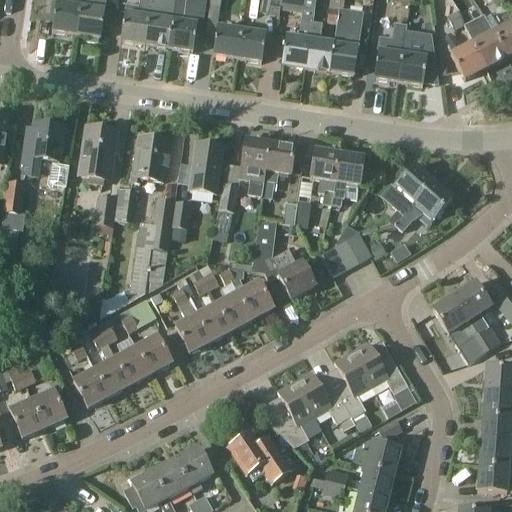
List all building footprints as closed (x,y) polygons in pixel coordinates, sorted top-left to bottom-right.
[(80,0),(79,9),(78,9),(74,39),(85,41),(86,41),(85,45),(96,46),(97,43),(98,43),(105,0),(101,0),(80,0)] [(125,8),(124,16),(123,16),(118,46),(141,49),(143,49),(147,20),(148,20),(151,0),(139,0),(138,10),(125,8)] [(147,20),(143,49),(167,53),(171,23),(174,4),(161,2),(161,0),(151,0),(148,20),(147,20)] [(174,0),(174,3),(174,4),(171,23),(167,53),(191,56),(195,28),(200,29),(204,5),(184,2),(184,0),(174,0)] [(220,0),(210,0),(209,8),(219,10),(220,0)] [(279,4),(280,0),(260,0),(258,16),(268,17),(270,3),(279,4)] [(285,40),(280,70),(305,73),(309,44),(315,5),(315,0),(292,0),(290,16),(301,17),(297,42),(285,40)] [(329,1),(328,12),(338,13),(340,3),(329,1)] [(270,3),(268,17),(268,19),(278,20),(279,14),(280,10),(279,10),(279,4),(270,3)] [(54,6),(51,26),(50,36),(74,39),(78,9),(54,6)] [(338,13),(328,12),(326,27),(336,28),(338,13)] [(336,28),(333,48),(329,77),(352,81),(357,51),(361,24),(348,22),(349,15),(339,13),(336,28)] [(447,19),(446,20),(454,34),(463,29),(456,15),(447,19)] [(493,36),(492,36),(483,19),(463,30),(472,46),(471,47),(484,73),(507,61),(493,37),(493,36)] [(511,25),(493,36),(493,37),(507,61),(511,58),(511,25)] [(379,42),(377,54),(376,54),(372,84),(397,87),(404,40),(405,35),(405,30),(394,29),(392,44),(379,42)] [(215,30),(214,39),(211,59),(235,63),(240,33),(216,30),(215,30)] [(240,33),(235,63),(260,67),(264,37),(240,33)] [(430,43),(404,40),(397,87),(421,91),(421,86),(436,88),(430,43)] [(309,44),(305,73),(329,77),(333,48),(309,44)] [(484,73),(471,47),(449,58),(463,84),(484,73)] [(446,62),(438,63),(440,79),(448,78),(446,62)] [(444,91),(445,105),(458,104),(457,90),(444,91)] [(26,132),(21,167),(37,169),(38,162),(53,164),(49,185),(52,190),(65,191),(69,170),(59,169),(59,167),(60,166),(60,165),(65,129),(33,125),(32,133),(26,132)] [(87,132),(80,180),(88,181),(87,188),(102,190),(103,183),(108,184),(115,136),(87,132)] [(137,140),(130,187),(140,188),(140,183),(163,186),(165,171),(169,172),(170,160),(167,160),(169,144),(137,140)] [(240,171),(240,172),(238,184),(240,185),(249,186),(247,199),(261,202),(269,149),(244,145),(240,171)] [(214,200),(222,152),(197,148),(189,196),(214,200)] [(294,153),(269,149),(261,202),(271,203),(274,187),(276,187),(278,178),(289,180),(294,153)] [(313,156),(309,183),(318,184),(316,198),(322,199),(321,208),(330,210),(330,209),(331,209),(338,159),(313,156)] [(330,209),(330,210),(324,233),(334,236),(340,211),(341,203),(343,203),(343,201),(355,203),(357,190),(359,190),(363,163),(338,159),(331,209),(330,209)] [(397,213),(387,225),(394,231),(406,217),(414,207),(432,187),(414,170),(396,191),(403,197),(393,209),(397,213)] [(371,172),(370,184),(384,186),(385,174),(371,172)] [(5,190),(3,210),(2,216),(11,218),(20,218),(24,188),(6,185),(5,190)] [(432,187),(414,207),(406,217),(394,231),(402,237),(422,214),(434,224),(451,203),(432,187)] [(223,188),(218,214),(232,217),(234,217),(238,191),(223,188)] [(116,193),(115,203),(116,203),(113,224),(130,227),(134,196),(116,193)] [(116,203),(115,203),(96,200),(92,229),(112,232),(113,224),(116,203)] [(174,206),(160,204),(157,225),(171,227),(174,206)] [(171,227),(172,227),(171,232),(172,232),(186,234),(189,208),(174,206),(171,227)] [(292,230),(296,208),(284,206),(281,228),(292,230)] [(296,206),(296,208),(292,230),(307,233),(311,208),(308,208),(296,206)] [(214,235),(212,243),(226,246),(228,238),(232,217),(218,214),(214,235)] [(20,218),(11,218),(8,232),(22,235),(24,218),(20,218)] [(156,229),(153,229),(139,227),(127,307),(128,308),(162,289),(167,256),(171,232),(172,227),(171,227),(157,225),(156,229)] [(251,268),(250,276),(263,278),(268,286),(277,281),(289,304),(314,291),(301,267),(294,255),(273,267),(271,262),(272,262),(275,227),(257,225),(253,259),(251,268)] [(359,234),(359,236),(360,239),(378,234),(377,230),(376,228),(359,234)] [(0,232),(0,254),(14,257),(17,236),(0,232)] [(172,232),(170,243),(184,245),(186,234),(172,232)] [(359,236),(345,244),(359,268),(371,261),(364,248),(362,244),(363,243),(360,239),(359,236)] [(371,243),(364,248),(371,261),(372,261),(374,264),(386,257),(379,246),(376,248),(375,248),(371,243)] [(345,276),(359,268),(345,244),(332,251),(345,276)] [(345,276),(332,251),(318,259),(331,283),(345,276)] [(396,252),(389,257),(396,267),(403,263),(396,252)] [(233,282),(227,272),(218,277),(225,289),(230,286),(234,285),(233,282)] [(243,275),(229,272),(229,275),(233,282),(243,281),(243,275)] [(216,289),(209,277),(201,282),(207,294),(216,289)] [(184,282),(176,286),(179,292),(185,303),(192,298),(184,282)] [(201,282),(192,287),(199,299),(207,294),(201,282)] [(257,286),(244,293),(238,283),(231,287),(236,297),(251,325),(272,313),(257,286)] [(488,332),(479,318),(490,312),(474,286),(453,299),(488,355),(499,348),(488,332)] [(179,292),(171,296),(183,320),(192,316),(185,303),(179,292)] [(159,297),(150,301),(154,309),(163,305),(159,297)] [(251,325),(236,297),(215,309),(230,336),(251,325)] [(488,355),(453,299),(432,313),(448,338),(455,351),(466,369),(488,355)] [(511,300),(500,311),(507,318),(511,324),(511,300)] [(230,336),(215,309),(194,320),(209,348),(230,336)] [(129,319),(120,324),(128,339),(137,333),(136,330),(129,319)] [(209,348),(194,320),(173,332),(188,359),(209,348)] [(100,335),(99,336),(106,349),(116,344),(116,343),(109,330),(100,335)] [(91,340),(90,340),(97,354),(99,353),(106,349),(99,336),(91,340)] [(135,352),(149,380),(171,368),(156,341),(135,352)] [(79,346),(74,349),(69,352),(77,365),(86,360),(80,348),(79,346)] [(369,347),(352,356),(371,392),(384,385),(388,391),(392,399),(407,391),(390,361),(380,367),(372,351),(369,347)] [(107,367),(93,375),(107,402),(128,391),(114,363),(106,349),(99,353),(107,367)] [(124,358),(114,363),(128,391),(149,380),(135,352),(124,358)] [(333,389),(332,390),(346,416),(350,421),(350,423),(351,422),(363,416),(365,415),(361,409),(360,407),(356,400),(370,392),(371,392),(352,356),(334,365),(334,366),(336,370),(337,371),(344,383),(333,389)] [(47,358),(36,363),(45,381),(55,376),(47,358)] [(8,366),(0,370),(0,374),(5,386),(10,384),(9,381),(9,380),(18,376),(13,364),(8,366)] [(511,372),(485,370),(483,396),(511,397),(511,372)] [(28,373),(18,377),(24,390),(33,386),(28,373)] [(107,402),(93,375),(72,386),(86,413),(107,402)] [(18,377),(9,381),(10,384),(15,394),(24,390),(18,377)] [(311,378),(295,387),(314,421),(314,422),(327,414),(336,429),(339,427),(350,421),(346,416),(332,390),(322,395),(321,396),(313,382),(311,378)] [(277,420),(266,426),(289,448),(294,453),(305,446),(308,444),(306,442),(301,432),(300,430),(314,422),(314,421),(295,387),(277,396),(278,397),(280,401),(287,415),(277,420)] [(409,395),(395,403),(401,415),(415,406),(416,405),(409,395)] [(53,396),(31,405),(43,434),(65,425),(53,396)] [(511,397),(483,396),(481,420),(511,422),(511,421),(511,397)] [(43,434),(31,405),(9,415),(21,444),(43,434)] [(273,413),(267,417),(266,426),(277,420),(273,413)] [(371,430),(365,419),(353,426),(359,437),(365,433),(371,430)] [(511,422),(481,420),(479,444),(509,447),(511,446),(511,434),(510,435),(511,422)] [(350,421),(339,427),(343,435),(354,429),(352,427),(350,423),(350,421)] [(401,435),(395,423),(389,426),(376,433),(383,445),(401,435)] [(231,451),(230,451),(250,485),(264,477),(271,488),(289,477),(288,475),(295,471),(284,453),(278,456),(270,441),(257,448),(250,437),(240,443),(239,442),(229,447),(231,451)] [(511,446),(509,447),(479,444),(477,469),(507,471),(508,459),(511,459),(511,446)] [(312,459),(305,446),(294,453),(305,463),(306,462),(310,460),(312,459)] [(371,446),(365,470),(393,477),(398,453),(371,446)] [(202,493),(198,485),(210,479),(196,452),(174,463),(189,491),(193,498),(202,493)] [(189,491),(174,463),(152,475),(167,502),(189,491)] [(507,471),(477,469),(475,494),(505,496),(511,495),(511,484),(506,484),(507,471)] [(393,477),(365,470),(359,495),(387,501),(393,477)] [(343,491),(346,479),(327,474),(324,486),(343,491)] [(131,491),(122,496),(131,511),(134,511),(136,511),(135,511),(148,511),(158,507),(160,511),(171,511),(167,502),(152,475),(130,487),(131,491)] [(323,492),(324,486),(314,483),(312,489),(323,492)] [(324,486),(323,492),(321,498),(340,502),(343,491),(324,486)] [(356,506),(354,511),(384,511),(387,501),(359,495),(356,506)] [(210,511),(204,500),(196,504),(200,511),(210,511)]
